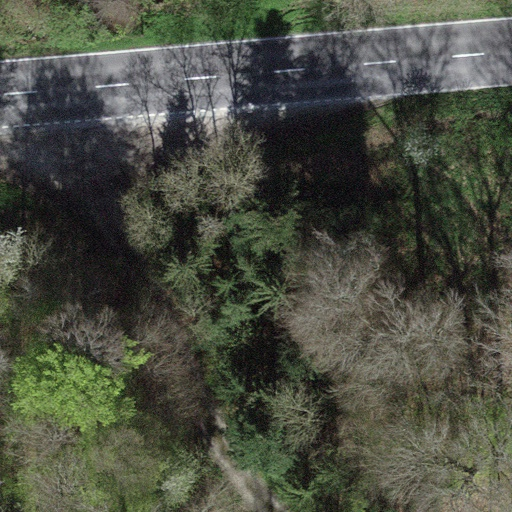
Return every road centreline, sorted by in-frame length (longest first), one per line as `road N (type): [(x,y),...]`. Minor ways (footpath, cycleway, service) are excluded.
road 1 (primary): [(0,92),(511,49)]
road 2 (track): [(297,511),(244,481),(142,291),(56,87)]
